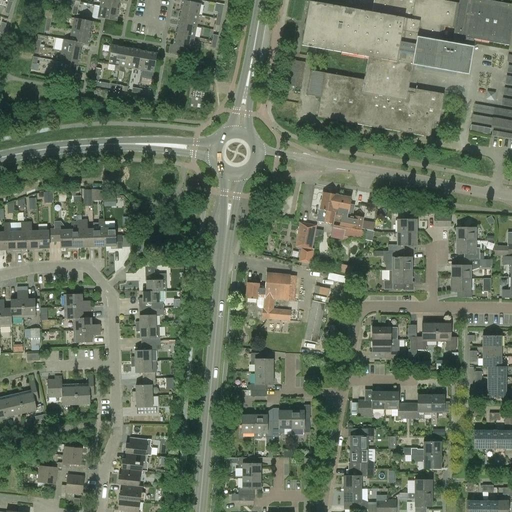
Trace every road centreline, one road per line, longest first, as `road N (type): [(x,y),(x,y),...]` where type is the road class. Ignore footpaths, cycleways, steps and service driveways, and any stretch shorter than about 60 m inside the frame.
road 1 (tertiary): [(200,511),(230,180)]
road 2 (residential): [(511,197),(260,150)]
road 3 (tertiary): [(0,158),(131,143),(210,152)]
road 4 (residential): [(112,361),(109,295),(89,267),(0,276)]
road 5 (residential): [(343,384),(360,309),(438,308)]
road 6 (tertiary): [(239,130),(262,0)]
